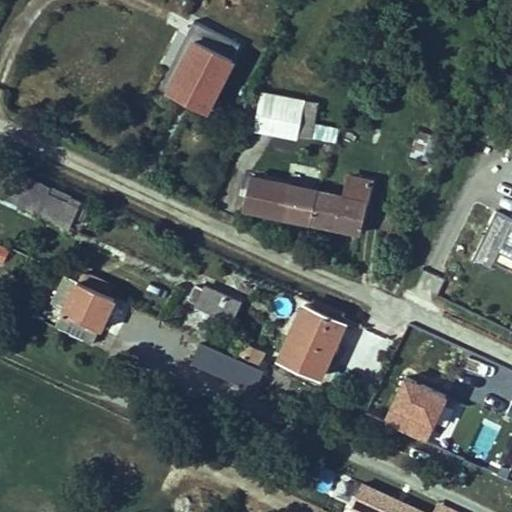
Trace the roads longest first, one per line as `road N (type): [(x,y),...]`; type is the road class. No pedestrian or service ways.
road 1 (unclassified): [(0,127),(511,362)]
road 2 (unknown): [(501,511),(317,425)]
road 3 (unknown): [(312,511),(182,455)]
